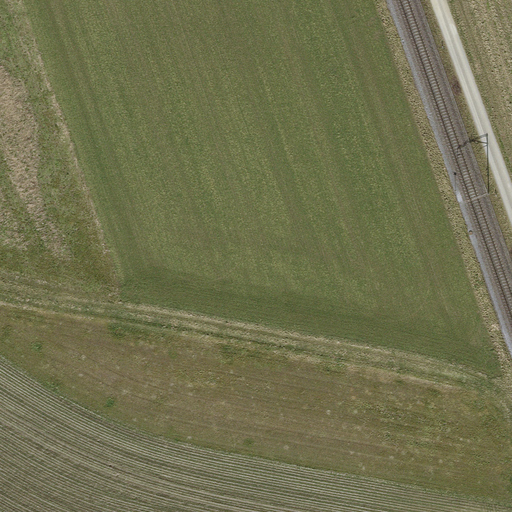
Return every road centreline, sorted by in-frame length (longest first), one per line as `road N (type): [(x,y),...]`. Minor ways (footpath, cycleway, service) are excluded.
road 1 (track): [(449,0),(511,175)]
road 2 (track): [(0,293),(157,326)]
